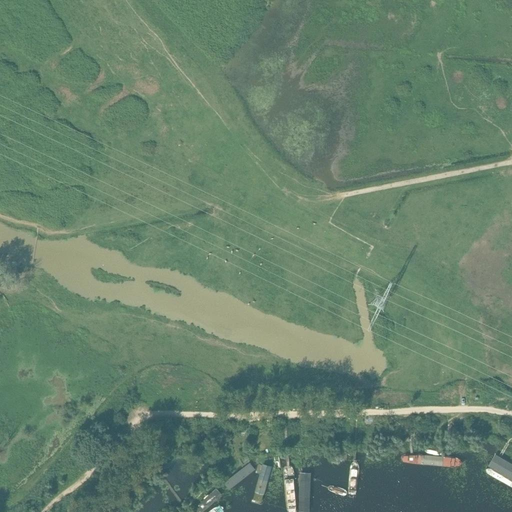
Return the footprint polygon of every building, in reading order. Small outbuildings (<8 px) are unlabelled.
[(460,460),(458,446),(411,452),(391,455),(393,468),(460,460)] [(511,459),(494,449),(487,462),(511,475),(511,459)] [(243,511),(255,511),(268,459),(258,457),(243,511)] [(355,458),(348,458),(351,498),(363,497),(361,458),(355,458)] [(298,511),(298,502),(295,463),(288,464),(282,465),(286,511),(298,511)] [(309,508),(319,507),(315,467),(306,468),(309,508)] [(210,511),(228,511),(222,503),(210,511)]
